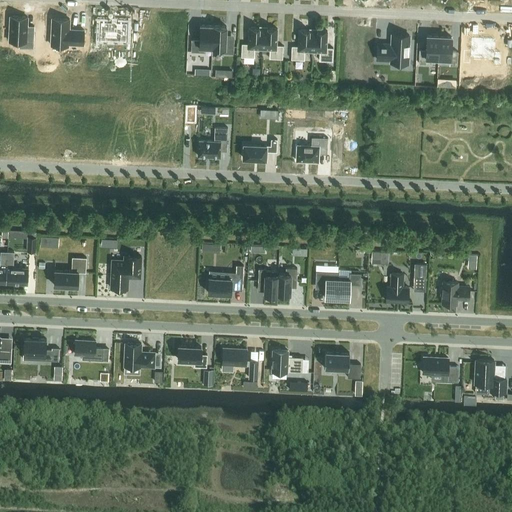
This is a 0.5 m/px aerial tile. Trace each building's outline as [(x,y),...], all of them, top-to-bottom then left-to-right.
[(33,47),(34,25),(33,25),(33,28),(27,27),(28,16),(10,16),(9,40),(20,41),(20,46),(33,47)] [(83,44),(84,29),(69,28),(70,18),(52,17),(51,44),(68,45),(68,43),(83,44)] [(127,41),(128,22),(118,22),(118,21),(110,20),(110,21),(101,21),(100,40),(127,41)] [(178,40),(178,32),(177,32),(178,24),(159,23),(158,49),(176,50),(177,40),(178,40)] [(212,52),(213,25),(200,24),(200,39),(192,38),(192,51),(212,52)] [(226,40),(226,25),(213,25),(212,52),(233,53),(233,40),(226,40)] [(255,48),(263,49),(263,28),(249,27),(249,44),(243,43),(242,56),(255,57),(255,48)] [(278,28),(263,28),(263,49),(270,49),(269,58),(282,58),(283,45),(277,45),(278,28)] [(305,51),(313,51),(314,30),(300,30),(299,46),(293,46),(292,59),(305,59),(305,51)] [(314,30),(313,51),(320,52),(320,60),(333,61),(333,48),(327,47),(328,31),(314,30)] [(408,62),(409,34),(392,33),(392,43),(378,43),(377,59),(391,59),(391,61),(408,62)] [(419,49),(419,62),(426,63),(426,57),(438,58),(439,35),(426,35),(426,49),(419,49)] [(439,35),(438,58),(450,58),(450,64),(457,64),(458,50),(451,50),(452,36),(439,35)] [(482,58),(483,38),(471,37),(470,51),(464,51),(463,63),(470,63),(470,58),(482,58)] [(495,52),(495,38),(483,38),(482,58),(494,59),(494,65),(500,65),(501,52),(495,52)] [(196,125),(197,105),(186,105),(185,124),(196,125)] [(26,127),(0,125),(0,145),(25,147),(26,127)] [(81,138),(82,125),(68,125),(67,130),(46,130),(46,148),(74,149),(75,138),(81,138)] [(227,150),(228,126),(215,125),(214,139),(199,139),(198,155),(220,156),(220,149),(227,150)] [(118,151),(118,141),(126,141),(127,129),(118,129),(118,134),(94,133),(93,150),(118,151)] [(167,154),(168,138),(144,137),(143,153),(152,153),(151,154),(160,154),(160,153),(167,154)] [(297,143),(296,160),(318,161),(319,153),(326,154),(327,138),(319,137),(319,139),(312,139),(312,144),(297,143)] [(266,158),(266,150),(277,151),(277,138),(271,138),(271,145),(244,143),(243,157),(266,158)] [(28,234),(28,252),(37,252),(37,234),(28,234)] [(201,242),(201,251),(208,251),(209,242),(201,242)] [(14,251),(8,251),(6,282),(28,283),(29,267),(14,266),(14,251)] [(112,264),(111,287),(128,288),(129,276),(141,277),(142,255),(125,255),(124,265),(112,264)] [(86,272),(87,257),(72,256),(72,270),(55,270),(54,285),(78,286),(79,271),(86,272)] [(417,262),(416,278),(426,279),(427,263),(417,262)] [(227,270),(227,277),(209,276),(208,292),(231,293),(232,278),(243,279),(244,265),(236,264),(236,271),(227,270)] [(277,295),(278,295),(278,293),(290,294),(291,279),(297,279),(297,267),(286,267),(286,273),(279,273),(279,270),(278,270),(277,295)] [(265,294),(277,295),(278,270),(266,270),(267,268),(259,268),(258,280),(265,280),(265,294)] [(316,270),(315,282),(325,283),(325,297),(337,298),(338,275),(339,275),(339,271),(316,270)] [(338,275),(337,298),(350,298),(350,284),(360,284),(361,272),(350,272),(349,276),(339,275),(338,275)] [(403,273),(391,272),(391,285),(387,285),(386,300),(408,301),(409,286),(403,286),(403,273)] [(458,281),(449,280),(443,280),(443,287),(441,287),(441,293),(443,293),(442,303),(456,303),(457,296),(460,296),(460,298),(469,299),(470,286),(457,285),(458,281)] [(0,342),(0,336),(0,361),(11,362),(12,347),(0,346),(0,342)] [(24,337),(23,358),(33,359),(34,354),(52,355),(52,360),(59,360),(59,347),(52,347),(52,349),(46,349),(47,338),(24,337)] [(75,340),(75,353),(82,353),(82,356),(95,357),(95,359),(102,359),(109,360),(110,347),(103,347),(96,346),(96,341),(75,340)] [(154,366),(155,356),(155,352),(141,351),(141,343),(125,342),(124,366),(140,366),(140,365),(154,366)] [(207,354),(201,353),(201,346),(195,346),(195,345),(189,345),(179,345),(178,359),(195,360),(194,366),(207,366),(207,354)] [(247,348),(223,347),(222,370),(233,370),(233,364),(246,365),(247,348)] [(302,371),(303,356),(288,356),(288,350),(273,349),(272,371),(287,371),(287,370),(302,371)] [(360,377),(361,363),(349,363),(350,352),(349,352),(349,353),(340,352),(340,351),(339,351),(339,352),(335,352),(335,351),(334,351),(334,352),(326,351),(325,351),(324,367),(325,367),(325,366),(348,367),(348,376),(360,377)] [(424,356),(423,372),(442,373),(442,380),(458,381),(459,366),(448,365),(449,357),(424,356)] [(414,383),(414,357),(404,357),(404,383),(414,383)] [(493,377),(494,360),(476,359),(475,382),(491,383),(491,391),(506,392),(506,378),(493,377)] [(258,360),(250,360),(249,377),(257,378),(258,360)] [(55,364),(54,378),(62,378),(62,365),(55,364)] [(4,367),(3,378),(11,378),(11,368),(4,367)] [(203,371),(203,383),(212,384),(212,371),(203,371)] [(464,395),(464,403),(476,403),(476,396),(464,395)]
